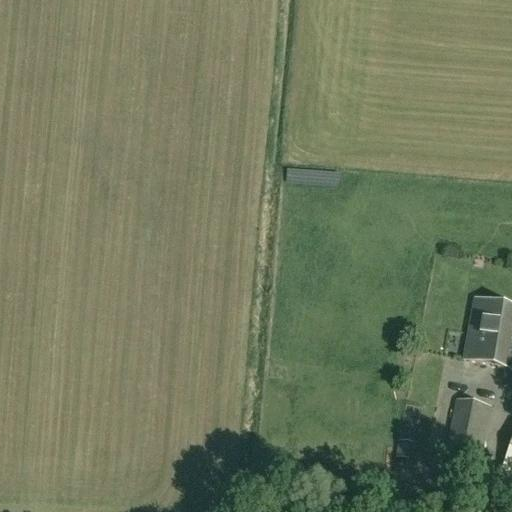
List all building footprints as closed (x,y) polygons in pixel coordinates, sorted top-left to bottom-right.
[(511,373),(511,310),(474,303),(463,363),(511,373)] [(481,456),(490,408),(456,401),(447,450),(481,456)] [(412,445),(398,442),(395,459),(409,462),(412,445)] [(511,443),(511,445),(502,472),(511,475),(511,443)] [(511,511),(511,486),(496,481),(486,511),(511,511)]
